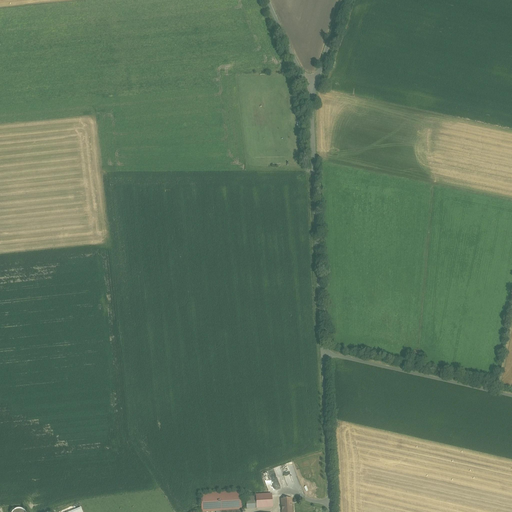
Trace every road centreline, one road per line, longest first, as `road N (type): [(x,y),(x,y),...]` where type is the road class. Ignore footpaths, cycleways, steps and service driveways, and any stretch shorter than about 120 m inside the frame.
road 1 (unclassified): [(324,355),(312,94)]
road 2 (unclassified): [(511,396),(324,355)]
road 3 (unclassified): [(331,511),(324,355)]
